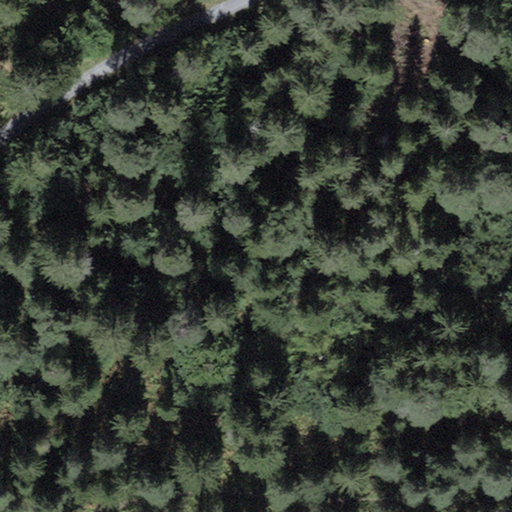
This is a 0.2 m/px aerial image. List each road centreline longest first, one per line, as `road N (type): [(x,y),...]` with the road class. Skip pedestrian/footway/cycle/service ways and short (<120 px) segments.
road 1 (track): [(511,497),(195,498),(113,511)]
road 2 (track): [(233,0),(0,134)]
